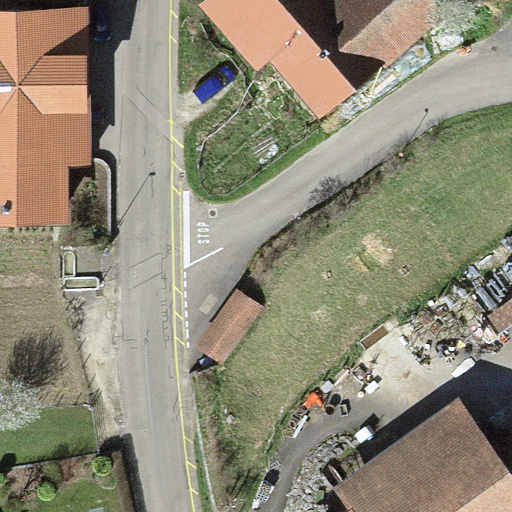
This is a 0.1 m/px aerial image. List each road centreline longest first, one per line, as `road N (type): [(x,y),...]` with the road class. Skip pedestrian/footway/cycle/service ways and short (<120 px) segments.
road 1 (residential): [(148,302),(457,95),(511,91)]
road 2 (tertiary): [(148,302),(141,181),(146,0)]
road 3 (tertiary): [(160,511),(148,302)]
